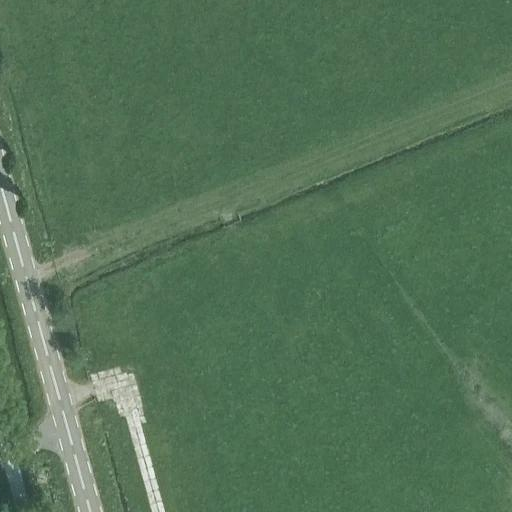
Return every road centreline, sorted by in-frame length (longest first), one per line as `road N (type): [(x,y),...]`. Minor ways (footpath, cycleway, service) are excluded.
road 1 (secondary): [(90,511),(0,183)]
road 2 (track): [(158,511),(123,381),(58,398)]
